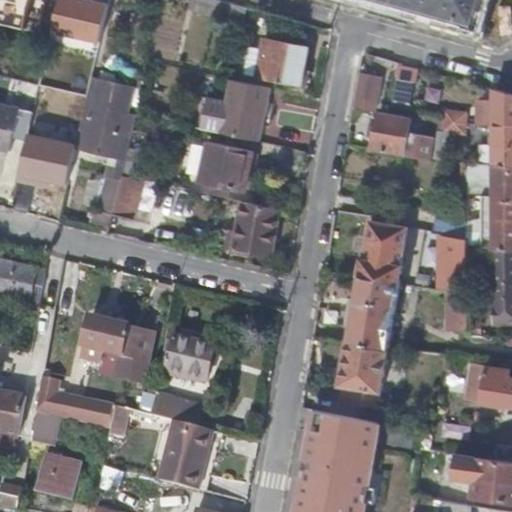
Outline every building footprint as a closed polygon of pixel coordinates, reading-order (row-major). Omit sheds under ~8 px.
[(29,0),(0,0),(0,21),(24,27),(29,0)] [(110,2),(98,0),(62,0),(55,32),(101,41),(110,2)] [(247,7),(220,0),(197,0),(194,12),(243,24),(247,7)] [(369,0),(476,30),(484,0),(369,0)] [(309,48),(265,39),(263,52),(252,50),(247,75),(302,87),(309,48)] [(415,67),(399,62),(391,105),(409,108),(415,67)] [(359,76),(354,108),(376,111),(380,79),(359,76)] [(260,143),(270,88),(230,80),(226,106),(221,135),(260,143)] [(511,94),(493,89),(493,100),(493,126),(511,126),(511,94)] [(110,155),(115,156),(128,100),(89,92),(77,148),(110,155)] [(493,126),(493,100),(477,100),(476,125),(493,126)] [(208,132),(221,135),(226,106),(213,103),(208,132)] [(12,133),(16,113),(0,109),(0,149),(7,151),(12,133)] [(444,120),(468,124),(469,114),(446,109),(444,120)] [(27,138),(32,117),(16,113),(12,133),(27,138)] [(377,114),(371,151),(403,156),(407,135),(409,120),(377,114)] [(444,120),(443,132),(465,136),(468,124),(444,120)] [(511,126),(493,126),(493,164),(511,165),(511,126)] [(407,135),(403,156),(427,160),(429,143),(430,138),(407,135)] [(255,153),(209,143),(201,183),(247,193),(255,153)] [(126,161),(126,159),(115,156),(110,155),(104,177),(121,181),(122,178),(126,161)] [(494,200),(511,201),(511,165),(493,164),(494,200)] [(95,209),(113,214),(121,181),(104,177),(95,209)] [(121,181),(113,214),(134,220),(144,182),(136,181),(122,178),(121,181)] [(466,190),(464,201),(480,203),(482,193),(466,190)] [(435,196),(434,207),(450,209),(451,199),(435,196)] [(494,206),(493,248),(511,248),(511,201),(494,200),(494,206)] [(271,254),(280,209),(243,204),(237,235),(225,233),(221,254),(247,257),(248,249),(271,254)] [(424,205),(423,212),(433,213),(434,207),(424,205)] [(436,237),(442,238),(469,241),(471,226),(438,221),(436,237)] [(363,259),(359,278),(399,286),(403,267),(400,266),(405,233),(370,227),(365,260),(363,259)] [(468,248),(468,273),(494,273),(494,323),(511,323),(511,248),(493,248),(468,248)] [(38,271),(0,263),(0,298),(32,304),(38,271)] [(359,278),(348,343),(387,350),(399,286),(359,278)] [(467,299),(447,295),(448,330),(467,330),(467,299)] [(124,362),(120,383),(144,388),(154,338),(129,333),(130,325),(90,316),(81,364),(102,368),(104,358),(124,362)] [(32,340),(35,324),(25,322),(22,338),(32,340)] [(217,348),(178,338),(169,370),(209,381),(217,348)] [(387,350),(348,343),(338,403),(376,411),(387,350)] [(100,378),(120,383),(124,362),(104,358),(102,368),(100,378)] [(482,404),(485,368),(466,367),(465,403),(482,404)] [(482,406),(511,408),(511,370),(485,368),(482,404),(482,406)] [(36,412),(62,419),(112,431),(113,421),(116,406),(58,393),(61,379),(43,375),(36,412)] [(25,396),(0,391),(0,432),(16,436),(25,396)] [(196,407),(158,396),(156,411),(193,421),(196,407)] [(130,409),(116,406),(113,421),(126,424),(130,409)] [(303,511),(361,511),(362,505),(366,505),(379,423),(337,413),(315,408),(307,452),(313,453),(307,495),(301,494),(299,508),(304,508),(303,511)] [(36,412),(30,441),(58,447),(62,419),(36,412)] [(174,421),(160,480),(200,490),(215,432),(174,421)] [(511,462),(457,453),(453,480),(476,484),(474,498),(511,503),(511,462)] [(85,466),(49,456),(39,494),(75,504),(85,466)] [(1,492),(0,496),(0,507),(17,511),(20,496),(1,492)] [(470,511),(471,506),(413,495),(410,511),(470,511)]
